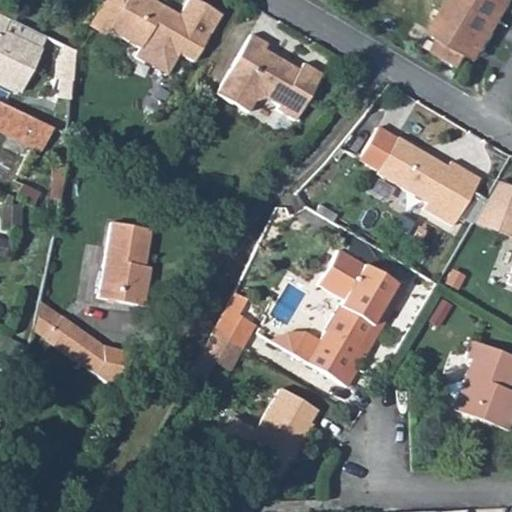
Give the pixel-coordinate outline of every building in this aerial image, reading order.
[(105,35),(108,32),(126,0),(101,0),(87,25),(105,35)] [(132,58),(163,76),(175,54),(190,63),(218,14),(196,0),(189,0),(180,17),(176,24),(161,15),(165,9),(150,0),(126,0),(108,32),(137,49),(132,58)] [(511,0),(446,0),(428,31),(439,37),(431,50),(460,67),(467,54),(472,46),(482,52),(511,0)] [(165,9),(161,15),(176,24),(180,17),(165,9)] [(9,19),(0,14),(0,82),(18,92),(38,50),(2,32),(9,19)] [(216,96),(248,114),(256,102),(265,99),(280,108),(277,112),(297,123),(323,79),(304,67),(300,74),(265,53),(269,46),(251,36),(216,96)] [(467,54),(477,60),(482,52),(472,46),(467,54)] [(71,81),(59,80),(58,99),(70,99),(71,81)] [(0,130),(8,135),(20,112),(0,102),(0,130)] [(8,135),(40,151),(52,128),(20,112),(8,135)] [(395,137),(372,174),(422,204),(418,210),(448,228),(476,181),(447,164),(445,167),(395,137)] [(58,199),(64,159),(54,157),(48,197),(58,199)] [(511,187),(494,180),(469,223),(509,239),(511,230),(511,187)] [(0,229),(10,230),(11,205),(1,205),(0,229)] [(93,299),(139,307),(144,280),(140,266),(147,230),(107,223),(93,299)] [(511,257),(502,285),(511,288),(511,230),(509,239),(511,239),(511,257)] [(354,349),(391,286),(333,251),(312,286),(336,301),(299,363),(342,388),(362,354),(354,349)] [(354,349),(362,354),(400,291),(391,286),(354,349)] [(228,294),(207,333),(234,349),(248,326),(231,316),(241,301),(228,294)] [(41,341),(78,366),(93,344),(57,318),(41,341)] [(234,349),(207,333),(196,355),(222,371),(234,349)] [(446,410),(503,431),(511,407),(511,394),(504,392),(511,372),(511,360),(467,343),(461,359),(465,361),(446,410)] [(235,457),(273,479),(285,459),(288,460),(308,425),(306,424),(312,412),(274,390),(235,457)]
